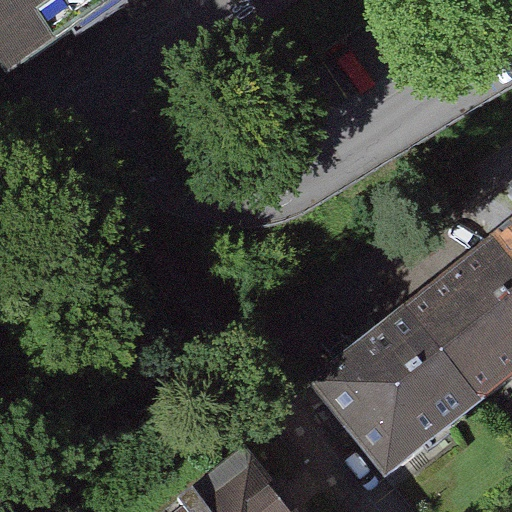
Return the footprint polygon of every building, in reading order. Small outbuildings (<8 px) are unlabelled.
[(0,0),(0,85),(123,0),(0,0)] [(368,25),(326,55),(350,89),(393,59),(368,25)] [(511,193),(508,197),(511,202),(511,237),(495,251),(511,272),(511,193)] [(511,379),(511,272),(495,251),(407,320),(477,407),(511,379)] [(386,480),(477,407),(407,320),(359,358),(351,347),(334,361),(342,371),(316,392),(386,480)] [(281,511),(280,511),(244,462),(200,495),(208,505),(201,511),(192,498),(172,511),(281,511)]
